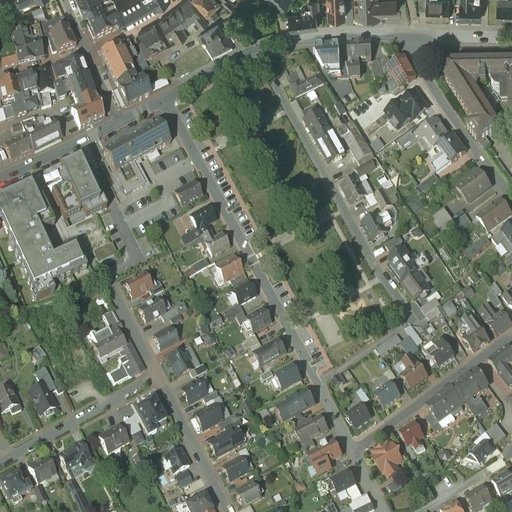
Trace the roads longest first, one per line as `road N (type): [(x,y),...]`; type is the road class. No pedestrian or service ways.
road 1 (residential): [(318,386),(413,320),(252,52)]
road 2 (residential): [(165,99),(318,386)]
road 3 (residential): [(511,200),(441,110),(401,36)]
road 4 (residential): [(354,450),(511,335)]
road 5 (residential): [(0,463),(158,374)]
road 6 (residential): [(228,511),(158,374)]
road 7 (residential): [(247,0),(164,55),(177,91)]
